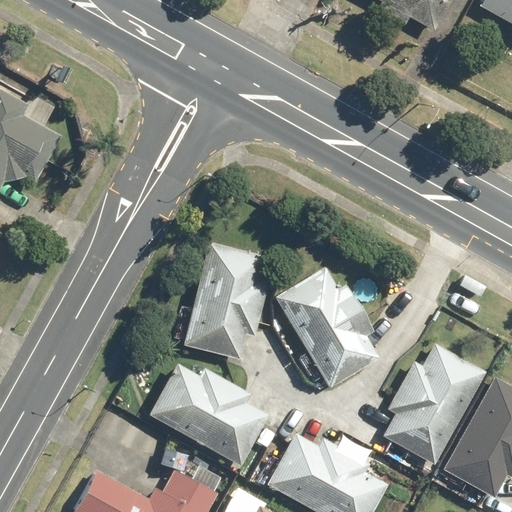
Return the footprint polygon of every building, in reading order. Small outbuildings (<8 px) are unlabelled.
[(381,0),(435,30),(451,0),(381,0)] [(511,0),(482,0),(479,7),(511,24),(511,0)] [(0,195),(14,170),(37,182),(61,134),(40,123),(45,115),(0,90),(0,195)] [(211,241),(184,340),(243,356),(270,257),(211,241)] [(326,267),(279,294),(334,387),(381,360),(326,267)] [(381,428),(430,457),(482,369),(433,340),(381,428)] [(180,355),(147,413),(237,464),(270,406),(180,355)] [(511,466),(511,386),(493,376),(444,466),(497,495),(511,466)] [(299,430),(269,479),(324,511),(367,511),(385,482),(299,430)] [(207,511),(219,491),(173,465),(155,497),(101,466),(74,511),(207,511)]
